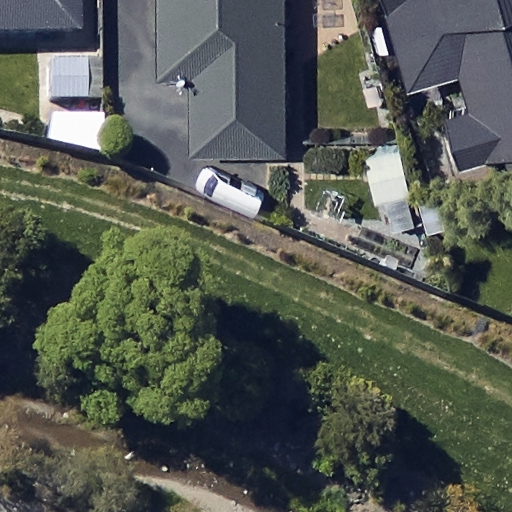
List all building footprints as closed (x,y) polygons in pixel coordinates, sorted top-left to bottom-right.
[(0,0),(0,39),(68,38),(67,0),(0,0)] [(278,0),(153,0),(155,73),(185,72),(186,149),(281,147),(278,0)] [(511,151),(511,0),(379,0),(405,82),(450,68),(461,106),(440,113),(454,160),(509,143),(511,151)] [(98,60),(45,60),(45,101),(98,101),(98,60)] [(363,150),(371,202),(387,199),(392,230),(412,226),(399,144),(363,150)]
